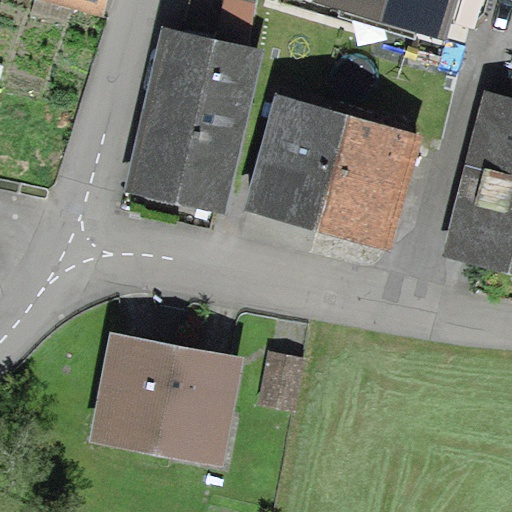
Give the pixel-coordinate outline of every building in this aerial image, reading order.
[(163,38),(130,176),(218,197),(251,57),(246,56),(252,3),(237,0),(224,0),(218,29),(183,21),(179,42),(163,38)] [(300,0),(293,50),(338,57),(344,18),(346,0),(300,0)] [(419,29),(344,18),(338,57),(336,67),(367,71),(368,61),(413,68),(419,29)] [(511,80),(505,108),(486,103),(449,243),(511,259),(511,80)] [(266,209),(319,223),(347,120),(323,113),(328,94),(305,88),(300,107),(279,101),(250,204),(266,209)] [(416,138),(347,120),(319,223),(387,242),(416,138)] [(120,344),(104,428),(213,449),(229,365),(120,344)] [(261,402),(293,408),(302,359),(270,353),(261,402)]
